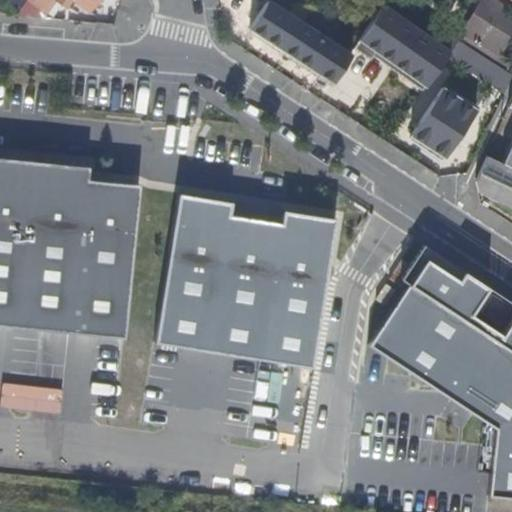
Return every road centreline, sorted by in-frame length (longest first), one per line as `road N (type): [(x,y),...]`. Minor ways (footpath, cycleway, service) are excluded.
road 1 (residential): [(195,53),(511,257)]
road 2 (residential): [(0,44),(195,53)]
